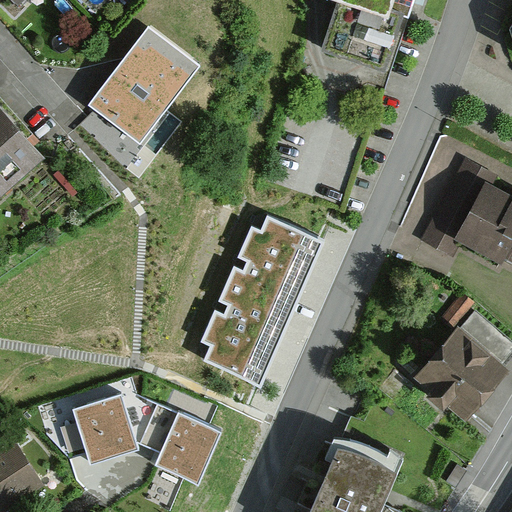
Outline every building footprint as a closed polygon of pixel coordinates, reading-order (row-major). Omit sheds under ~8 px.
[(9,0),(19,9),(27,0),(9,0)] [(328,0),(341,4),(324,53),(386,75),(404,17),(407,20),(414,0),(328,0)] [(199,67),(148,29),(89,107),(140,144),(199,67)] [(0,195),(38,164),(0,118),(0,195)] [(493,176),(465,162),(423,240),(451,255),(456,245),(488,185),(493,176)] [(511,197),(488,185),(456,245),(498,267),(502,258),(511,262),(511,197)] [(261,388),(326,243),(267,217),(261,231),(252,227),(238,257),(247,262),(244,270),(233,266),(217,302),(226,306),(223,314),(215,310),(200,342),(210,347),(203,362),(261,388)] [(454,328),(475,303),(463,291),(442,317),(454,328)] [(502,369),(454,328),(413,376),(462,417),(502,369)] [(137,450),(120,394),(71,409),(88,465),(137,450)] [(155,466),(198,485),(221,433),(158,405),(141,443),(161,452),(158,459),(155,466)] [(60,439),(73,435),(67,412),(53,415),(60,439)] [(0,508),(39,482),(10,439),(0,446),(0,508)] [(377,511),(396,472),(340,447),(312,509),(310,511),(377,511)] [(458,462),(446,479),(456,485),(467,468),(458,462)]
